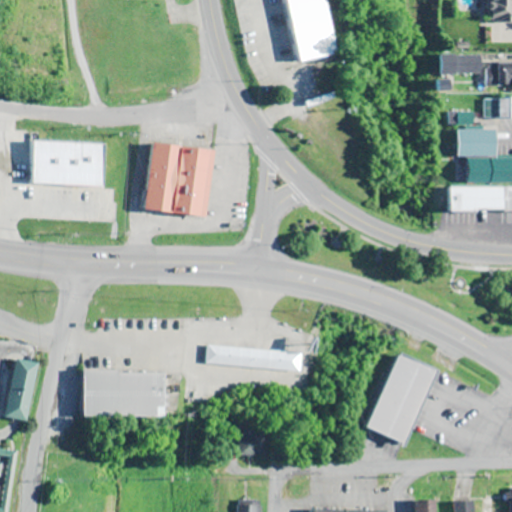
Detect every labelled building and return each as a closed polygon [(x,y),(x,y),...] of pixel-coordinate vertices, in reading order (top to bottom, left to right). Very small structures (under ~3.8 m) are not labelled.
[(334,56),(322,0),(281,0),(294,64),(334,56)] [(511,0),(486,0),(487,27),(511,26),(511,0)] [(485,76),(485,87),(506,87),(505,76),(511,76),(511,62),(486,63),(486,55),(438,55),(438,77),(485,76)] [(457,126),(470,126),(470,114),(457,114),(457,126)] [(454,159),(464,159),(464,185),(511,184),(511,160),(495,160),(495,129),(455,129),(454,159)] [(145,211),(206,218),(214,151),(153,144),(145,211)] [(78,157),(56,151),(42,194),(64,201),(78,157)] [(511,187),(445,188),(445,213),(511,212),(511,187)] [(202,366),(298,372),(300,353),(204,347),(202,366)] [(437,370),(395,354),(364,430),(406,447),(437,370)] [(36,364),(13,360),(3,418),(25,422),(36,364)] [(163,372),(81,373),(81,419),(164,418),(163,372)] [(233,457),(263,457),(263,433),(233,433),(233,457)] [(59,499),(58,511),(80,511),(81,501),(59,499)] [(435,511),(436,502),(412,502),(412,511),(435,511)] [(454,503),(453,511),(472,511),(473,502),(454,503)] [(259,511),(260,503),(236,503),(236,511),(259,511)]
